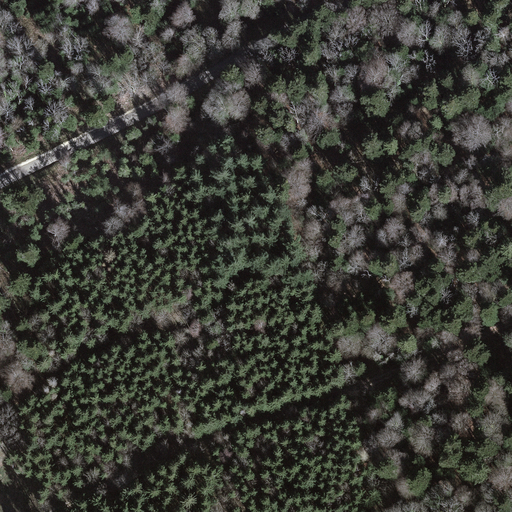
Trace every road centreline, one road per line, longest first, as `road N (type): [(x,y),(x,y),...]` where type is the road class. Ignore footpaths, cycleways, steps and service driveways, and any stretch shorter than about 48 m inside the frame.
road 1 (track): [(511,335),(245,425),(45,511)]
road 2 (tertiary): [(377,0),(231,65),(0,189)]
